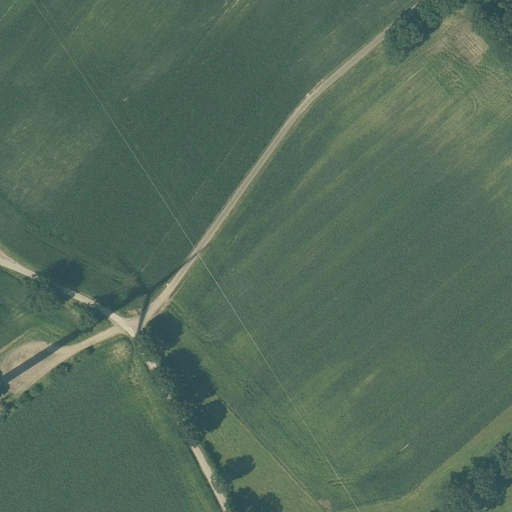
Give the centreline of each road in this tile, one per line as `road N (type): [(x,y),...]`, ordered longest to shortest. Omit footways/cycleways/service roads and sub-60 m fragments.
road 1 (unclassified): [(425,0),(296,113),(184,274),(132,332)]
road 2 (unclassified): [(132,332),(228,511)]
road 3 (unclassified): [(0,260),(103,309),(132,332)]
